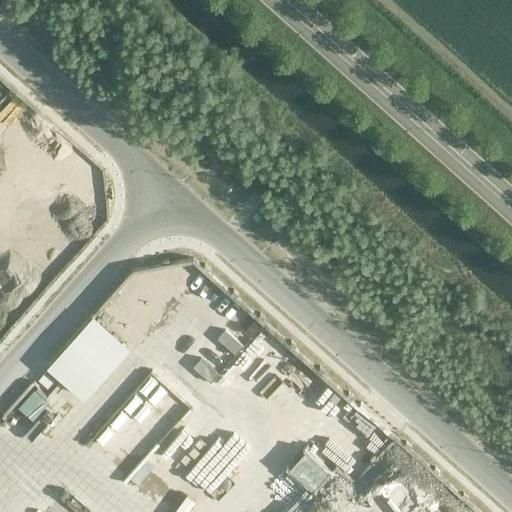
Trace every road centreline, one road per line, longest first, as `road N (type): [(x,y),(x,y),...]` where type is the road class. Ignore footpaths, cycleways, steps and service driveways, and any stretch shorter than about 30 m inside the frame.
road 1 (unclassified): [(171,198),(511,498)]
road 2 (secondary): [(511,206),(280,0)]
road 3 (unclassified): [(0,385),(171,198)]
road 4 (unclassified): [(0,42),(171,198)]
road 5 (unknown): [(25,460),(83,477),(139,511)]
